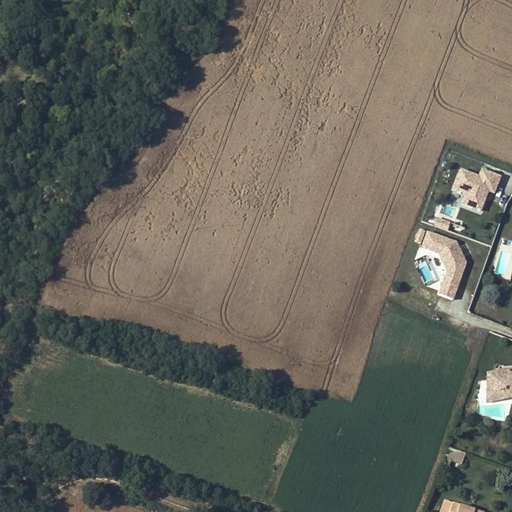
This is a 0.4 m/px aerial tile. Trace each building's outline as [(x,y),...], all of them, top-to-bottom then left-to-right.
[(10,20),(14,13),(11,11),(6,18),(10,20)] [(511,188),(511,184),(492,177),(491,181),(511,189),(511,188)] [(433,226),(447,230),(449,221),(435,218),(433,226)] [(452,300),(467,243),(425,231),(420,249),(446,256),(436,295),(452,300)] [(511,377),(511,378),(510,373),(488,374),(490,395),(500,394),(500,398),(511,397),(511,377)] [(501,402),(500,398),(500,394),(490,395),(486,395),(485,403),(490,403),(501,402)] [(454,460),(457,451),(449,448),(445,456),(451,458),(454,460)] [(448,467),(451,458),(445,456),(442,465),(448,467)] [(449,511),(453,503),(445,500),(440,511),(449,511)] [(477,511),(453,503),(449,511),(477,511)]
